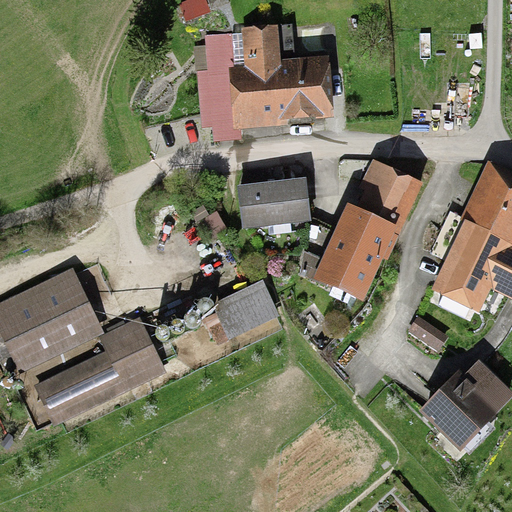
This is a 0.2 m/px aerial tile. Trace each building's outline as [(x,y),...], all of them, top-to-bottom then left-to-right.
[(194,0),(180,6),(185,20),(204,13),(199,0),(194,0)] [(278,112),(323,109),(320,68),(293,71),(290,29),(273,31),(278,112)] [(215,142),(241,139),(238,116),(278,112),(273,31),(207,37),(211,73),(200,74),(204,127),(214,125),(215,142)] [(375,189),(361,219),(350,214),(340,236),(311,222),(304,274),(335,289),(338,282),(360,292),(377,254),(386,258),(420,184),(374,162),(364,184),(375,189)] [(511,235),(511,175),(498,169),(470,225),(450,216),(436,244),(434,245),(430,253),(452,263),(441,288),(477,306),(488,283),(511,294),(511,291),(511,242),(509,241),(511,235)] [(291,232),(290,222),(308,219),(304,181),(240,189),(244,227),(268,224),(269,235),(291,232)] [(198,223),(210,243),(228,232),(215,212),(198,223)] [(97,326),(73,275),(0,309),(0,326),(18,364),(97,326)] [(216,307),(229,335),(275,313),(262,286),(216,307)] [(419,317),(410,330),(435,347),(444,334),(442,335),(419,317)] [(109,353),(37,388),(54,423),(163,371),(139,321),(102,339),(109,353)] [(158,326),(155,331),(156,337),(161,340),(166,339),(170,335),(169,329),(164,325),(158,326)] [(426,412),(459,445),(509,394),(480,366),(466,381),(461,376),(426,412)]
